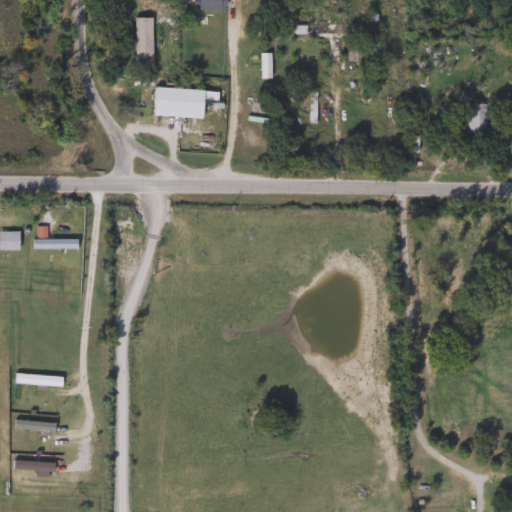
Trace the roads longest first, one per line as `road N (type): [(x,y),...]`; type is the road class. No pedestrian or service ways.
road 1 (residential): [(511,182),(0,178)]
road 2 (residential): [(399,180),(418,429),(444,462),(482,481)]
road 3 (residential): [(76,0),(88,90),(108,130),(151,180)]
